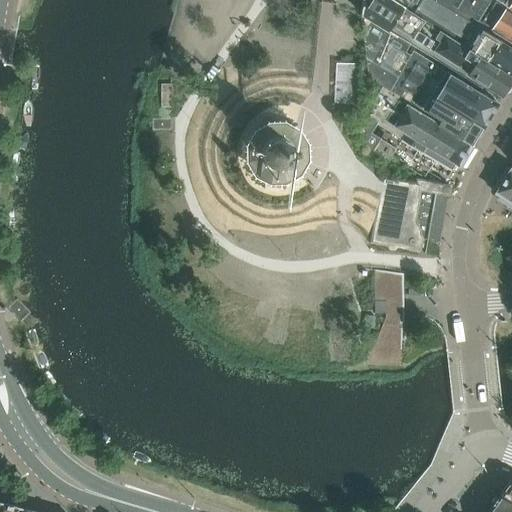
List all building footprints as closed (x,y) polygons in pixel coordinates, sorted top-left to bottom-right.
[(407,8),(394,0),(361,0),(360,14),(409,45),(411,46),(435,60),(436,59),(482,87),(484,84),(503,96),(509,87),(511,81),(511,75),(440,31),(406,9),(407,8)] [(432,0),(412,0),(406,9),(427,22),(440,31),(511,75),(511,48),(501,42),(501,41),(432,0)] [(490,32),(511,44),(511,10),(495,0),(446,0),(445,2),(482,26),(482,25),(491,30),(490,32)] [(511,0),(495,0),(511,10),(511,0)] [(498,104),(413,51),(411,56),(405,53),(407,49),(409,45),(360,14),(360,18),(366,59),(369,79),(382,87),(391,92),(405,101),(465,141),(472,146),(498,104)] [(356,65),(335,64),(333,103),(354,104),(356,65)] [(405,101),(382,87),(364,117),(377,125),(452,170),(455,164),(459,166),(460,166),(472,146),(465,141),(405,101)] [(300,105),(296,97),(288,100),(292,109),(300,105)] [(257,158),(252,161),(257,170),(262,167),(263,168),(263,169),(264,169),(265,170),(266,170),(266,171),(267,171),(268,172),(269,172),(270,172),(271,172),(271,173),(272,187),(283,187),(284,172),(285,172),(287,171),(288,171),(288,170),(289,170),(290,169),(291,168),(292,168),(292,167),(293,166),(294,165),(295,164),(295,163),(296,162),(296,161),(297,160),(297,159),(297,158),(298,157),(298,156),(298,155),(298,154),(298,153),(298,152),(298,151),(298,150),(298,149),(298,148),(297,147),(297,146),(297,145),(296,144),(296,143),(295,142),(295,141),(294,140),(293,139),(292,138),(292,137),(295,126),(269,118),(267,124),(261,126),(263,138),(262,139),(261,140),(261,141),(260,141),(259,142),(259,143),(258,144),(258,145),(258,146),(257,147),(257,148),(257,149),(256,150),(256,151),(256,152),(256,153),(256,154),(256,155),(256,156),(257,157),(257,158)] [(396,147),(380,138),(366,163),(382,172),(396,147)] [(511,169),(510,168),(497,190),(498,195),(511,204),(511,169)] [(381,195),(372,244),(418,252),(421,250),(423,239),(422,236),(439,234),(437,207),(445,206),(446,196),(447,196),(448,196),(451,194),(452,189),(451,188),(448,184),(421,179),(414,178),(413,182),(384,176),(383,183),(381,195)] [(399,275),(374,272),(375,314),(387,314),(376,340),(401,350),(401,323),(403,323),(403,302),(399,302),(399,289),(399,275)] [(511,480),(509,481),(500,493),(511,500),(511,480)] [(511,511),(511,500),(500,493),(485,511),(511,511)] [(17,511),(19,508),(1,503),(0,505),(0,511),(17,511)]
